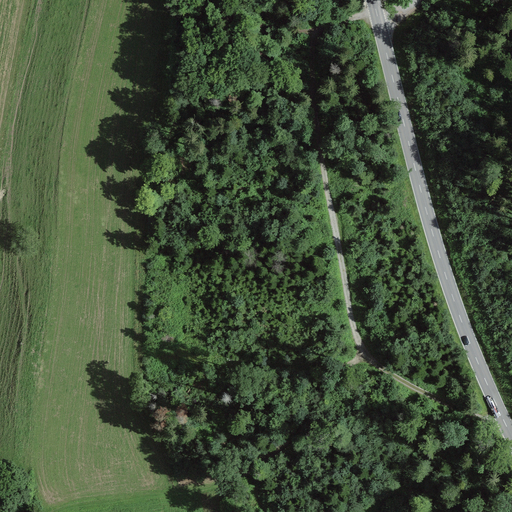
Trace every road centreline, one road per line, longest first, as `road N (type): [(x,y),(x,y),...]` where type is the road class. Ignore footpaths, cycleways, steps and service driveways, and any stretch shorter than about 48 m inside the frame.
road 1 (tertiary): [(373,0),(445,275),(511,437)]
road 2 (track): [(227,14),(265,61),(311,99),(362,349)]
road 3 (track): [(207,0),(270,30),(311,32),(405,0)]
road 4 (track): [(362,349),(428,394),(483,418),(503,418)]
